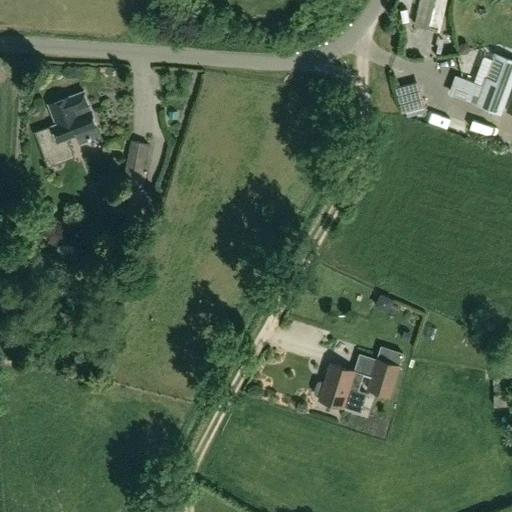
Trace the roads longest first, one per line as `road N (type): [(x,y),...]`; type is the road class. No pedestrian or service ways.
road 1 (unclassified): [(189,476),(353,178),(363,98)]
road 2 (unclassified): [(0,42),(255,63),(309,60)]
